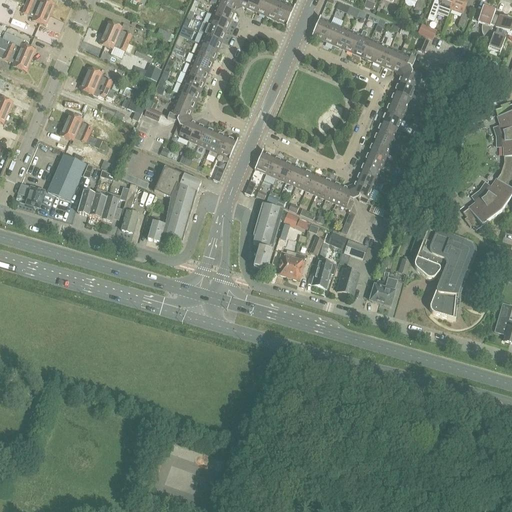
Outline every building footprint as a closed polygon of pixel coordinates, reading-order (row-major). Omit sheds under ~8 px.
[(10,0),(5,0),(2,8),(19,15),(23,5),(10,0)] [(144,0),(140,10),(157,17),(161,7),(144,0)] [(218,0),(216,6),(234,14),(236,10),(239,9),(235,0),(218,0)] [(235,0),(239,9),(242,8),(246,9),(249,0),(235,0)] [(255,13),(261,0),(249,0),(246,9),(255,13)] [(272,0),(261,0),(255,13),(265,18),(272,0)] [(272,0),(265,18),(275,22),(283,3),(275,0),(272,0)] [(429,0),(405,0),(416,4),(414,11),(421,14),(425,1),(429,2),(429,0)] [(434,0),(429,16),(436,19),(437,14),(448,18),(450,11),(451,11),(454,0),(434,0)] [(454,0),(451,11),(462,15),(457,27),(464,29),(475,0),(454,0)] [(294,8),(283,3),(275,22),(286,27),(286,28),(288,23),(293,12),(295,8),(294,7),(294,8)] [(337,10),(343,13),(346,7),(339,4),(337,10)] [(212,16),(230,24),(234,14),(216,6),(212,16)] [(2,8),(0,12),(0,18),(15,25),(19,15),(2,8)] [(482,35),(483,36),(491,32),(490,28),(493,17),(495,13),(483,8),(482,12),(476,10),(472,22),(482,26),(482,27),(482,28),(482,30),(482,31),(482,33),(482,34),(482,35)] [(140,10),(135,20),(153,27),(157,17),(140,10)] [(358,13),(352,10),(349,16),(356,18),(358,13)] [(366,15),(359,12),(357,18),(364,21),(366,15)] [(207,14),(203,24),(226,33),(230,24),(212,16),(207,14)] [(490,28),(491,32),(495,30),(506,34),(511,36),(511,32),(511,18),(508,18),(507,21),(499,18),(499,19),(493,17),(490,28)] [(0,18),(0,30),(10,35),(15,25),(0,18)] [(320,18),(318,22),(318,23),(313,34),(311,38),(312,38),(323,42),(331,24),(320,19),(320,18)] [(135,20),(131,30),(148,38),(153,27),(135,20)] [(222,43),(226,33),(203,24),(198,33),(203,35),(222,43)] [(331,24),(323,42),(333,47),(341,28),(331,24)] [(436,32),(421,25),(418,34),(433,40),(436,32)] [(351,32),(341,28),(333,47),(343,51),(351,32)] [(0,30),(0,42),(6,46),(10,35),(0,30)] [(504,40),(506,34),(495,30),(491,32),(483,36),(483,37),(484,38),(485,39),(486,40),(487,41),(488,42),(489,42),(490,43),(487,52),(499,56),(505,40),(504,40)] [(343,51),(353,55),(361,37),(351,32),(343,51)] [(363,32),(361,37),(353,55),(363,59),(370,41),(365,38),(367,34),(363,32)] [(203,35),(199,46),(217,53),(222,43),(203,35)] [(128,38),(123,48),(141,55),(145,45),(128,38)] [(417,52),(424,54),(424,55),(429,42),(422,39),(417,52)] [(380,45),(370,41),(363,59),(373,63),(380,45)] [(390,49),(380,45),(373,63),(382,68),(390,49)] [(199,46),(195,56),(213,63),(217,53),(199,46)] [(123,48),(119,58),(136,65),(141,55),(123,48)] [(400,54),(390,49),(382,68),(392,72),(400,54)] [(396,74),(397,76),(411,71),(410,68),(412,67),(415,60),(410,58),(412,54),(402,49),(400,54),(392,72),(396,74)] [(190,66),(209,73),(213,63),(195,56),(190,66)] [(119,58),(115,68),(132,75),(136,65),(119,58)] [(175,63),(169,60),(166,67),(172,69),(175,63)] [(190,66),(186,75),(205,83),(209,73),(190,66)] [(19,67),(15,77),(32,84),(36,74),(19,67)] [(166,67),(163,73),(169,76),(172,69),(166,67)] [(115,68),(111,78),(128,85),(132,75),(115,68)] [(398,79),(397,83),(415,91),(420,81),(422,76),(418,75),(414,73),(412,74),(411,71),(397,76),(398,79)] [(441,79),(430,74),(428,79),(433,82),(431,88),(436,90),(441,79)] [(182,85),(200,93),(205,83),(186,75),(182,85)] [(15,77),(11,86),(28,94),(32,84),(15,77)] [(111,78),(106,88),(123,96),(128,85),(111,78)] [(397,83),(393,93),(411,101),(411,100),(415,102),(419,92),(415,91),(397,83)] [(182,85),(178,95),(196,103),(200,93),(182,85)] [(11,86),(7,96),(24,103),(28,94),(11,86)] [(163,89),(158,87),(154,94),(162,97),(165,90),(163,89)] [(69,88),(65,98),(82,106),(86,95),(69,88)] [(393,93),(388,103),(407,111),(411,101),(393,93)] [(196,103),(178,95),(173,105),(192,113),(196,103)] [(7,96),(3,105),(20,112),(24,103),(7,96)] [(65,98),(61,108),(78,115),(82,106),(65,98)] [(148,109),(154,112),(159,102),(152,99),(148,109)] [(427,100),(425,107),(430,109),(433,102),(427,100)] [(388,103),(384,113),(402,121),(407,111),(388,103)] [(501,138),(511,136),(511,105),(509,107),(508,105),(510,105),(509,104),(500,107),(500,108),(501,107),(502,109),(495,111),(500,126),(492,129),(496,139),(501,138)] [(3,105),(0,112),(0,114),(16,122),(20,112),(3,105)] [(176,122),(178,125),(191,120),(190,117),(192,113),(173,105),(167,120),(174,123),(176,122)] [(61,108),(57,117),(74,124),(78,115),(61,108)] [(148,110),(145,117),(158,123),(161,115),(148,110)] [(380,123),(398,131),(402,121),(384,113),(380,123)] [(490,113),(479,116),(481,122),(492,118),(490,113)] [(0,114),(0,125),(12,131),(16,122),(0,114)] [(481,122),(479,116),(471,119),(473,125),(481,122)] [(57,117),(53,126),(70,134),(74,124),(57,117)] [(179,128),(177,129),(173,136),(188,143),(196,124),(192,123),(191,120),(178,125),(179,128)] [(417,127),(423,130),(425,123),(419,120),(416,127),(417,127)] [(380,123),(375,133),(394,141),(398,131),(380,123)] [(206,128),(196,124),(188,143),(198,147),(206,128)] [(0,125),(0,137),(8,141),(12,131),(0,125)] [(53,126),(49,137),(66,144),(70,134),(53,126)] [(417,127),(414,136),(420,138),(423,130),(417,127)] [(216,133),(206,128),(198,147),(208,151),(216,133)] [(216,133),(208,151),(218,155),(226,137),(216,133)] [(371,143),(390,151),(394,141),(375,133),(371,143)] [(502,170),(511,173),(511,136),(501,138),(496,139),(496,149),(504,149),(504,165),(502,170)] [(237,142),(226,137),(218,155),(223,158),(223,159),(224,159),(222,163),(227,165),(231,157),(236,145),(238,141),(237,141),(237,142)] [(371,143),(367,153),(385,161),(390,151),(371,143)] [(52,154),(63,159),(64,157),(65,155),(54,150),(52,154)] [(163,150),(160,157),(167,159),(170,153),(163,150)] [(256,167),(254,172),(255,172),(255,171),(266,176),(274,157),(263,153),(263,152),(261,156),(256,168),(256,167)] [(363,163),(381,171),(385,161),(367,153),(363,163)] [(63,159),(48,194),(70,203),(86,167),(64,157),(63,159)] [(266,176),(276,180),(284,161),(274,157),(266,176)] [(183,166),(189,169),(192,163),(186,159),(182,158),(179,164),(183,166)] [(294,166),(284,161),(276,180),(286,184),(294,166)] [(192,163),(189,169),(196,171),(198,167),(192,163)] [(363,163),(358,173),(377,181),(381,171),(363,163)] [(93,168),(88,166),(83,178),(89,180),(93,168)] [(303,170),(294,166),(286,184),(296,188),(303,170)] [(170,200),(180,176),(181,176),(164,169),(154,193),(169,200),(170,200)] [(213,182),(219,185),(219,184),(224,172),(218,169),(213,182)] [(313,174),(303,170),(296,188),(305,193),(313,174)] [(483,196),(501,213),(511,197),(511,173),(502,170),(500,176),(491,188),(485,183),(479,192),(483,196)] [(112,182),(114,178),(102,172),(100,179),(107,181),(112,182)] [(122,173),(120,179),(146,191),(149,185),(122,173)] [(354,183),(373,190),(377,181),(358,173),(354,183)] [(323,178),(313,174),(305,193),(315,197),(323,178)] [(182,245),(184,238),(185,237),(182,237),(184,231),(186,232),(186,231),(188,224),(186,224),(188,218),(190,219),(192,212),(190,211),(191,206),(193,206),(196,199),(194,198),(195,194),(197,195),(201,185),(184,177),(180,176),(170,200),(169,200),(166,216),(164,216),(162,226),(165,227),(162,238),(165,239),(182,245)] [(333,183),(323,178),(315,197),(325,201),(333,183)] [(244,195),(250,198),(251,198),(250,198),(256,185),(250,183),(244,195)] [(343,187),(333,183),(325,201),(335,205),(343,187)] [(353,186),(350,188),(355,201),(358,200),(359,202),(366,205),(373,190),(354,183),(353,186)] [(129,191),(126,203),(121,217),(126,218),(121,232),(125,233),(125,235),(128,236),(129,235),(132,236),(135,224),(138,214),(130,211),(137,188),(131,186),(129,191)] [(347,189),(343,187),(335,205),(350,212),(353,204),(352,202),(355,201),(350,188),(347,189)] [(44,193),(31,189),(26,206),(39,210),(44,193)] [(126,203),(129,191),(123,189),(121,198),(120,201),(126,203)] [(259,192),(256,198),(264,201),(266,195),(259,192)] [(460,210),(464,207),(453,192),(448,195),(453,201),(460,210)] [(471,226),(476,232),(501,213),(483,196),(479,192),(471,198),(475,205),(462,214),(467,220),(465,221),(464,221),(470,229),(470,228),(471,226)] [(95,196),(84,193),(78,214),(89,218),(95,196)] [(107,200),(101,221),(112,224),(118,203),(119,203),(120,201),(121,198),(109,194),(107,200)] [(107,200),(95,196),(89,218),(101,221),(107,200)] [(441,209),(446,206),(440,197),(435,201),(441,209)] [(288,211),(290,212),(296,215),(299,207),(292,204),(288,211)] [(260,247),(259,250),(271,254),(283,214),(279,213),(279,211),(262,206),(260,213),(261,213),(260,219),(258,219),(256,226),(258,226),(256,232),(255,231),(253,238),(254,239),(252,245),(260,247)] [(391,221),(393,216),(395,211),(388,209),(384,218),(391,221)] [(302,211),(300,216),(306,219),(308,213),(302,211)] [(457,221),(449,211),(441,216),(449,227),(457,221)] [(315,216),(308,213),(306,219),(313,222),(315,216)] [(310,223),(288,214),(284,224),(306,233),(310,223)] [(319,216),(316,223),(324,226),(326,219),(319,216)] [(165,227),(162,226),(152,223),(147,241),(160,245),(162,238),(165,227)] [(341,234),(346,236),(350,227),(345,225),(341,234)] [(427,233),(428,231),(414,265),(414,266),(414,267),(414,268),(415,269),(415,270),(415,271),(416,271),(426,280),(427,281),(428,281),(429,281),(430,281),(431,281),(432,281),(433,281),(434,280),(435,279),(436,277),(440,281),(430,308),(430,309),(430,310),(430,311),(430,312),(430,313),(431,313),(431,314),(432,315),(433,315),(434,316),(455,322),(453,321),(456,295),(471,257),(471,256),(471,255),(471,254),(471,253),(471,252),(470,251),(469,250),(468,249),(427,233)] [(347,240),(332,234),(328,243),(343,250),(347,240)] [(323,242),(315,239),(309,254),(317,257),(323,242)] [(367,249),(348,242),(344,254),(363,261),(367,249)] [(271,254),(259,250),(258,250),(253,270),(266,273),(271,254)] [(277,276),(287,279),(289,270),(291,271),(296,255),(286,252),(286,255),(281,254),(278,266),(280,266),(277,276)] [(289,270),(287,279),(298,283),(304,264),(303,264),(305,258),(296,255),(291,271),(289,270)] [(384,269),(390,271),(393,261),(387,259),(384,269)] [(398,274),(407,276),(411,262),(402,260),(398,274)] [(335,267),(322,263),(319,272),(316,271),(312,286),(326,290),(328,281),(330,282),(332,276),(333,276),(335,267)] [(386,284),(390,271),(385,270),(381,283),(386,284)] [(343,271),(337,293),(353,298),(359,275),(343,271)] [(388,279),(386,285),(380,305),(383,306),(384,308),(387,309),(388,308),(389,308),(397,282),(388,279)] [(380,305),(386,285),(377,282),(375,288),(374,288),(370,302),(371,303),(372,304),(375,305),(376,304),(380,305)] [(503,342),(511,344),(511,322),(511,323),(511,320),(511,310),(508,309),(504,321),(507,322),(506,328),(505,328),(503,336),(505,336),(503,342)] [(283,398),(285,393),(278,390),(276,396),(283,398)]
